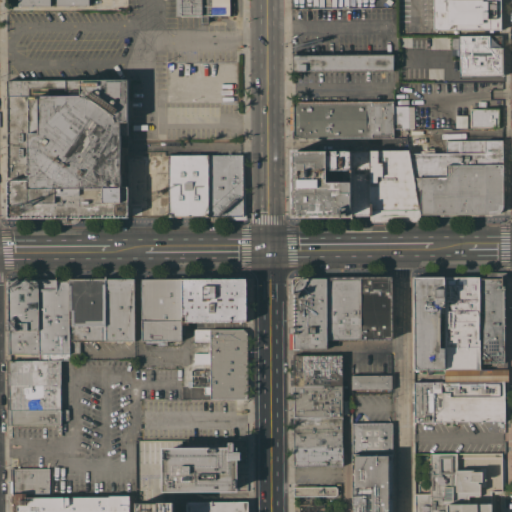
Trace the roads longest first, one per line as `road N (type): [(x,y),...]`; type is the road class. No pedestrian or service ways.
road 1 (residential): [(406,511),(405,246)]
road 2 (secondary): [(272,511),(270,247)]
road 3 (secondary): [(269,87),(270,247)]
road 4 (secondary): [(143,248),(270,247)]
road 5 (secondary): [(270,247),(394,246)]
